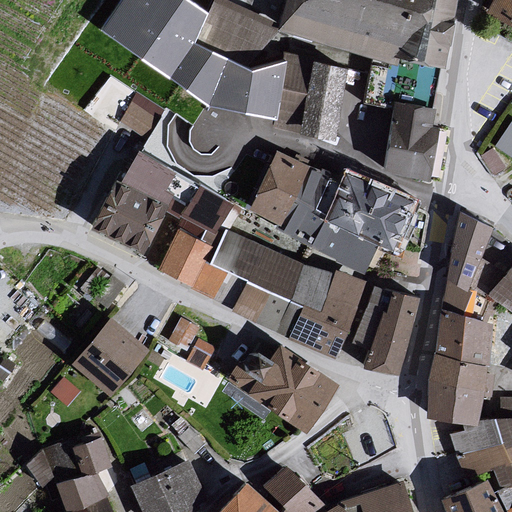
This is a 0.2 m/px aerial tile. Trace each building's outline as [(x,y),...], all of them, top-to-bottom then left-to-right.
[(276,21),(230,0),(213,0),(194,41),(250,62),(276,21)] [(453,0),(286,0),(277,26),(395,61),(396,51),(444,64),(453,0)] [(511,0),(488,0),(485,6),(511,20),(511,0)] [(314,58),(284,51),(273,123),(300,129),(314,58)] [(344,66),(314,58),(300,129),(332,136),(344,66)] [(111,69),(88,104),(104,115),(127,80),(111,69)] [(153,125),(165,99),(135,85),(123,111),(153,125)] [(431,106),(394,98),(384,167),(426,175),(433,126),(428,126),(431,106)] [(511,118),(495,144),(511,156),(511,118)] [(186,203),(198,184),(136,149),(94,224),(140,246),(167,193),(186,203)] [(307,165),(276,151),(249,206),(282,224),(307,165)] [(312,244),(325,216),(314,206),(330,173),(307,165),(282,224),(312,244)] [(387,242),(391,244),(410,201),(344,173),(325,216),(377,238),(387,242)] [(239,208),(198,184),(186,203),(181,211),(184,213),(159,265),(337,349),(365,285),(227,229),(239,208)] [(458,213),(428,413),(440,416),(476,422),(477,416),(492,321),(473,315),(486,261),(479,258),(489,227),(458,213)] [(377,238),(325,216),(312,244),(363,271),(365,264),(377,270),(387,242),(377,238)] [(511,267),(490,294),(511,310),(511,267)] [(374,286),(352,340),(371,346),(364,363),(397,370),(415,295),(374,286)] [(187,344),(200,319),(181,309),(168,334),(187,344)] [(109,318),(73,363),(112,395),(148,349),(109,318)] [(204,361),(215,338),(197,329),(186,353),(204,361)] [(251,348),(232,379),(310,427),(336,385),(274,346),(267,358),(251,348)] [(68,397),(79,383),(64,371),(53,385),(68,397)] [(511,483),(511,416),(477,416),(476,422),(440,416),(458,462),(488,465),(500,488),(511,483)] [(108,511),(92,473),(108,464),(93,434),(38,453),(27,465),(41,491),(54,485),(64,511),(108,511)] [(139,511),(187,511),(202,506),(183,463),(129,487),(139,511)] [(320,511),(328,508),(286,465),(256,490),(246,481),(217,511),(320,511)] [(503,511),(502,508),(488,478),(436,501),(441,511),(503,511)] [(404,511),(395,479),(353,492),(328,508),(320,511),(404,511)]
